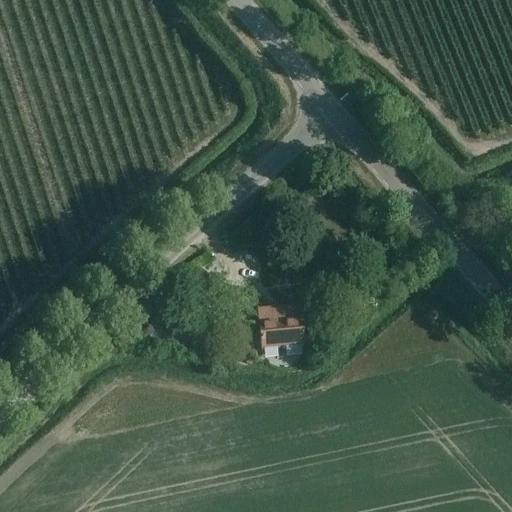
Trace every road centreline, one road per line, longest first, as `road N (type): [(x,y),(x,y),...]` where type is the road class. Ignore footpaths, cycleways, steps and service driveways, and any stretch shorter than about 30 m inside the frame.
road 1 (unclassified): [(0,417),(333,111)]
road 2 (tertiary): [(511,317),(333,111)]
road 3 (tertiary): [(333,111),(233,0)]
